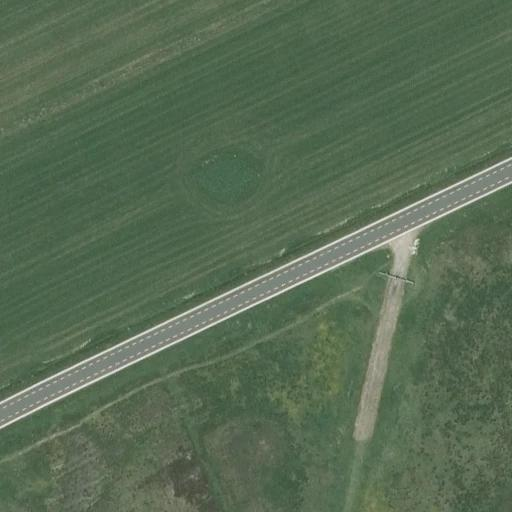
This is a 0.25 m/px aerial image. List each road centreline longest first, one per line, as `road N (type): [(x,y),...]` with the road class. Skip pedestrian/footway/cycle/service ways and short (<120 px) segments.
road 1 (unclassified): [(0,416),(511,171)]
road 2 (track): [(350,511),(404,223)]
